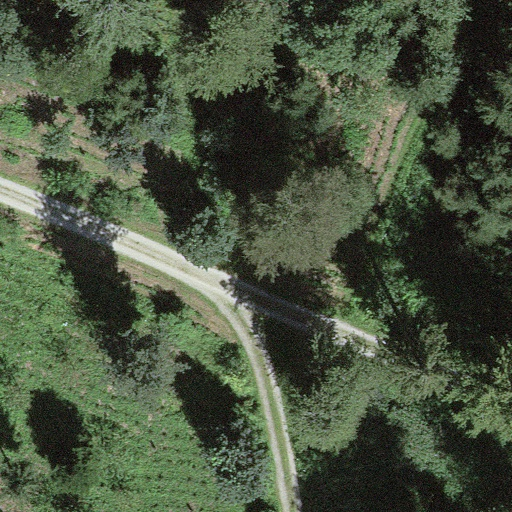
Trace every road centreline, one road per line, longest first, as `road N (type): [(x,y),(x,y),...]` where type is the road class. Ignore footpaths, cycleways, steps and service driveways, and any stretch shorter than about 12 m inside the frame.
road 1 (track): [(0,196),(207,278),(281,511)]
road 2 (track): [(207,278),(511,400)]
